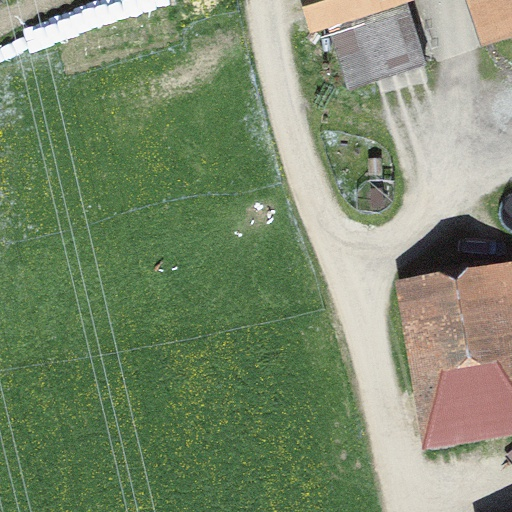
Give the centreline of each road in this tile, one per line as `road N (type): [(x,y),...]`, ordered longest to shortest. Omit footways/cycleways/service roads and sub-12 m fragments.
road 1 (track): [(424,511),(352,274),(282,100),(266,0)]
road 2 (track): [(511,165),(427,212),(352,274)]
